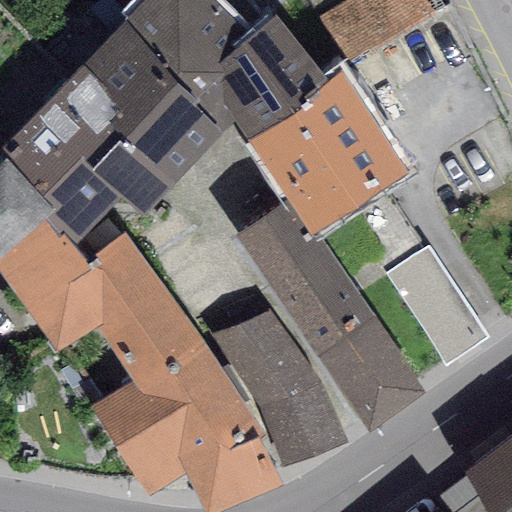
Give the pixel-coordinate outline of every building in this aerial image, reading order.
[(217,72),(251,46),(204,0),(151,0),(122,32),(169,77),(165,81),(197,112),(194,115),(222,143),(235,129),(223,111),(224,81),(217,72)] [(446,10),(439,0),(365,0),(360,4),(357,0),(349,0),(319,19),(350,70),(446,10)] [(247,146),(327,93),(275,27),(251,46),(217,72),(224,81),(223,111),(235,129),(247,146)] [(171,195),(222,143),(194,115),(197,112),(165,81),(169,77),(122,32),(81,73),(104,95),(101,99),(108,105),(104,109),(121,125),(110,137),(122,148),(171,195)] [(104,95),(81,73),(0,155),(0,161),(6,167),(53,221),(46,230),(57,247),(63,242),(71,254),(119,207),(140,225),(171,195),(122,148),(110,137),(121,125),(104,109),(108,105),(101,99),(104,95)] [(312,244),(317,241),(356,215),(408,180),(343,83),(327,93),(247,146),(286,206),(312,244)] [(53,221),(6,167),(0,172),(0,270),(46,230),(53,221)] [(233,244),(298,340),(356,300),(317,241),(312,244),(286,206),(233,244)] [(131,388),(198,345),(124,239),(94,260),(97,267),(87,274),(71,254),(63,242),(57,247),(46,230),(0,270),(0,282),(56,360),(96,334),(131,388)] [(489,342),(428,247),(384,275),(445,369),(489,342)] [(425,401),(356,300),(298,340),(368,441),(425,401)] [(266,311),(198,345),(263,440),(275,455),(281,471),(347,447),(323,393),(266,311)] [(198,345),(131,388),(90,414),(148,505),(185,481),(198,511),(234,511),(281,492),(257,446),(263,440),(198,345)] [(511,511),(511,407),(463,441),(503,511),(511,511)] [(463,511),(444,486),(410,511),(463,511)]
